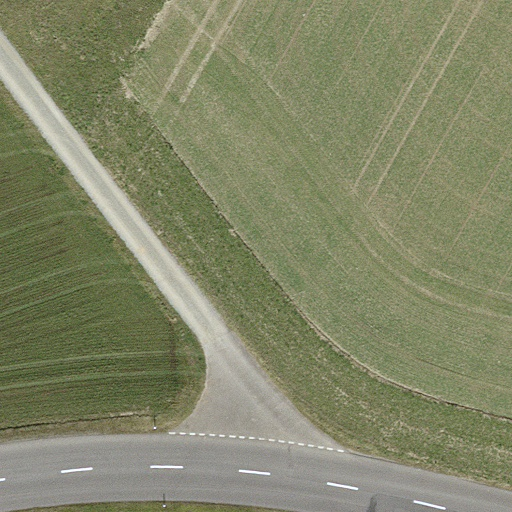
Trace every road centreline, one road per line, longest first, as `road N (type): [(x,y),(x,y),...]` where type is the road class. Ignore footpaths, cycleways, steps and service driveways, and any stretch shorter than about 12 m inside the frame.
road 1 (track): [(0,52),(226,351),(272,475)]
road 2 (tertiary): [(460,511),(272,475),(94,470),(0,480)]
